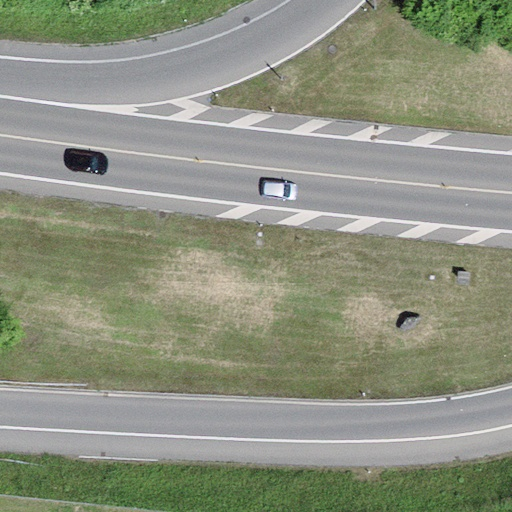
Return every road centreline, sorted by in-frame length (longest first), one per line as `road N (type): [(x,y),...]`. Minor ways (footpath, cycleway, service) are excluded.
road 1 (trunk): [(511,197),(0,131)]
road 2 (trunk): [(0,412),(379,429),(511,412)]
road 3 (trunk): [(324,0),(213,60),(0,108)]
